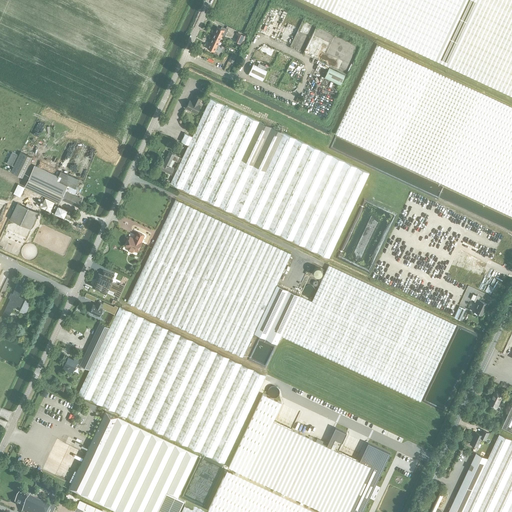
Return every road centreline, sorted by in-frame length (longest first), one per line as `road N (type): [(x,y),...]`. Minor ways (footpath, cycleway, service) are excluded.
road 1 (tertiary): [(0,454),(185,56)]
road 2 (unknown): [(401,444),(269,382),(224,465)]
road 3 (tertiary): [(415,511),(511,308)]
